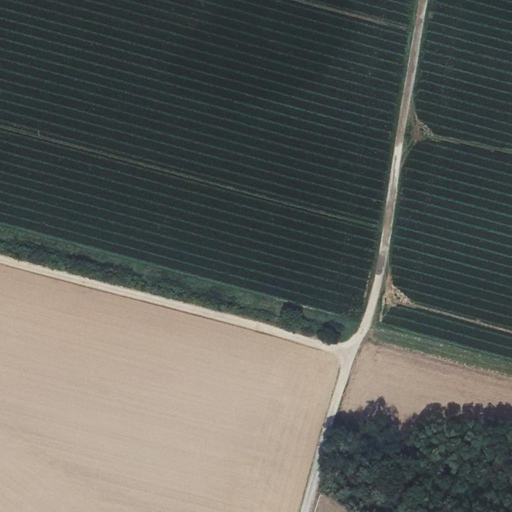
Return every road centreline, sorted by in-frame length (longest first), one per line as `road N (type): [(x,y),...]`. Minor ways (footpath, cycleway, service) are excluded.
road 1 (track): [(349,354),(0,258)]
road 2 (track): [(361,332),(422,0)]
road 3 (track): [(305,511),(361,332)]
